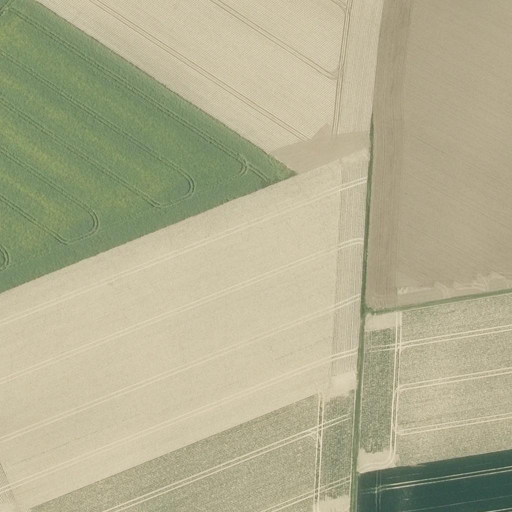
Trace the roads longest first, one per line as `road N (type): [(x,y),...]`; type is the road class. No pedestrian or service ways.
road 1 (track): [(351,511),(369,126)]
road 2 (track): [(360,313),(511,289)]
